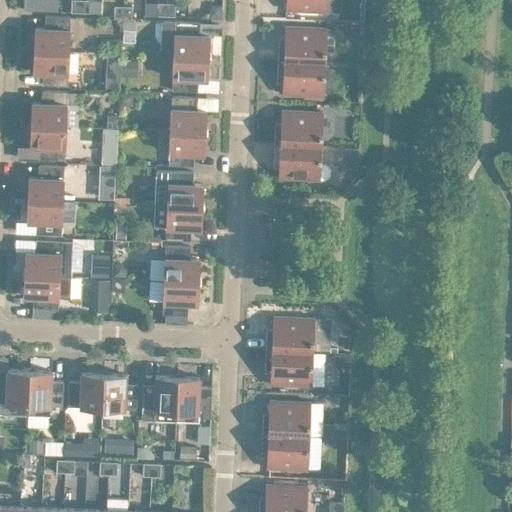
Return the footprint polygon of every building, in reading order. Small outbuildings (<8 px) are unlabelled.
[(70,0),(70,12),(79,12),(79,0),(70,0)] [(79,0),(79,12),(88,13),(88,0),(79,0)] [(326,0),(285,0),(285,9),(326,11),(326,0)] [(156,15),(165,16),(166,3),(157,3),(156,15)] [(166,3),(165,16),(174,16),(174,3),(166,3)] [(209,4),(208,17),(221,18),(222,5),(209,4)] [(113,18),(122,19),(122,6),(114,5),(113,18)] [(122,6),(122,19),(131,19),(131,6),(122,6)] [(34,27),(33,49),(68,51),(69,16),(44,15),(44,27),(34,27)] [(123,20),(123,29),(135,29),(135,20),(123,20)] [(161,55),(173,55),(207,57),(208,34),(199,34),(199,22),(174,21),(162,20),(161,55)] [(278,46),(277,59),(324,61),(326,27),(284,26),(284,47),(278,46)] [(120,52),(121,39),(109,39),(108,51),(120,52)] [(68,51),(33,49),(32,72),(42,72),(41,84),(67,85),(68,51)] [(106,53),(105,66),(119,67),(119,53),(106,53)] [(207,57),(173,55),(171,90),(196,91),(197,79),(207,79),(207,57)] [(121,59),(120,76),(136,76),(137,60),(121,59)] [(324,61),(277,59),(276,72),(282,72),(281,93),(313,95),(323,95),(324,61)] [(31,102),(30,124),(65,125),(66,91),(41,90),(41,102),(31,102)] [(132,92),(119,92),(119,103),(126,103),(132,97),(132,92)] [(171,96),(169,130),(204,131),(205,109),(195,109),(196,97),(171,96)] [(274,130),(273,143),(321,145),(322,111),(281,110),(280,130),(274,130)] [(106,114),(106,127),(116,127),(116,114),(106,114)] [(65,125),(30,124),(29,146),(39,147),(38,159),(63,160),(65,125)] [(204,131),(169,130),(168,164),(193,165),(194,153),(203,154),(204,131)] [(321,145),(273,143),(273,156),(279,156),(278,177),(319,179),(321,145)] [(101,146),(100,164),(115,164),(116,146),(101,146)] [(28,176),(27,199),(62,200),(63,166),(38,165),(37,177),(28,176)] [(156,169),(154,204),(201,206),(202,184),(192,183),(193,171),(156,169)] [(113,198),(114,186),(98,185),(98,197),(113,198)] [(62,200),(27,199),(26,221),(35,221),(35,233),(60,234),(62,200)] [(201,206),(154,204),(153,226),(165,226),(165,239),(190,240),(190,228),(200,228),(201,206)] [(116,224),(115,237),(125,238),(125,225),(116,224)] [(25,251),(24,273),(59,275),(71,275),(72,241),(60,240),(35,239),(34,251),(25,251)] [(150,258),(149,279),(163,279),(198,281),(199,258),(189,258),(190,246),(164,245),(164,259),(150,258)] [(91,253),(91,276),(108,276),(109,254),(91,253)] [(112,263),(112,276),(125,276),(125,267),(120,263),(112,263)] [(24,273),(23,295),(32,296),(32,308),(31,317),(57,318),(57,309),(58,297),(70,298),(71,275),(59,275),(24,273)] [(92,279),(92,295),(109,295),(109,280),(92,279)] [(163,279),(161,314),(165,314),(164,322),(186,323),(187,315),(187,303),(197,303),(198,281),(163,279)] [(265,336),(265,349),(312,351),(312,349),(314,317),(272,315),(271,336),(265,336)] [(265,349),(264,362),(270,362),(269,383),(279,384),(307,385),(310,385),(323,385),(325,353),(312,353),(312,351),(265,349)] [(335,352),(334,366),(348,367),(349,353),(336,352),(335,352)] [(0,377),(0,412),(27,414),(27,404),(29,369),(6,368),(6,378),(0,377)] [(27,404),(27,414),(49,415),(49,405),(62,405),(63,380),(51,380),(51,370),(29,369),(27,404)] [(67,406),(101,407),(103,372),(80,371),(80,381),(68,381),(67,406)] [(103,372),(101,407),(136,409),(137,383),(125,383),(125,373),(103,372)] [(142,409),(141,424),(175,425),(175,410),(177,376),(154,375),(154,384),(142,384),(142,409)] [(175,410),(175,425),(197,426),(197,411),(210,412),(211,386),(199,386),(199,376),(177,376),(175,410)] [(279,384),(278,392),(307,393),(307,385),(279,384)] [(262,420),(261,433),(308,435),(310,401),(269,399),(268,420),(262,420)] [(334,423),(334,436),(346,437),(347,423),(334,423)] [(308,435),(261,433),(261,446),(267,446),(266,467),(307,469),(308,435)] [(104,437),(104,450),(118,451),(118,438),(104,437)] [(28,439),(28,453),(30,453),(43,453),(44,453),(44,442),(41,442),(41,439),(28,439)] [(70,441),(70,454),(82,455),(83,442),(70,441)] [(179,445),(179,457),(195,458),(196,446),(179,445)] [(163,449),(162,457),(173,458),(173,450),(163,449)] [(21,465),(30,465),(30,453),(28,453),(21,452),(21,465)] [(55,471),(64,472),(65,459),(56,459),(55,471)] [(65,459),(64,472),(73,472),(73,459),(65,459)] [(98,473),(107,474),(108,461),(99,460),(98,473)] [(108,461),(107,474),(116,474),(117,461),(108,461)] [(142,475),(151,476),(151,463),(142,462),(142,475)] [(151,463),(151,476),(159,476),(160,463),(151,463)] [(258,504),(257,511),(305,511),(306,485),(297,485),(271,483),(265,483),(264,504),(258,504)] [(328,500),(328,511),(342,511),(343,501),(328,500)]
